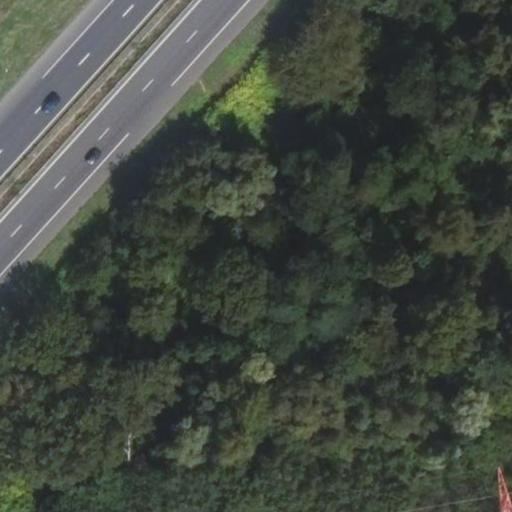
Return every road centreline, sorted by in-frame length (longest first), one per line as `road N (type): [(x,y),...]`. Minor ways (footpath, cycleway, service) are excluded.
road 1 (motorway): [(0,253),(227,0)]
road 2 (motorway): [(135,0),(0,150)]
